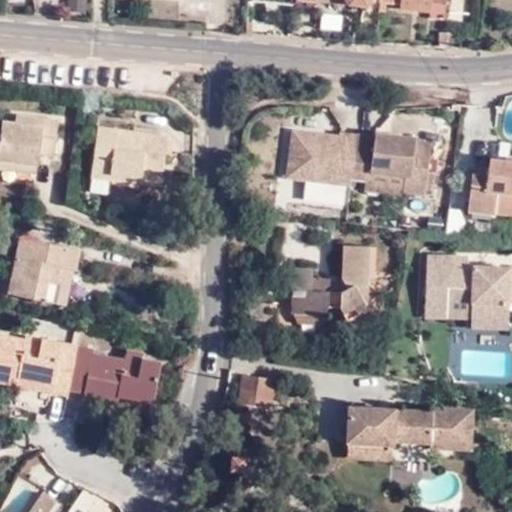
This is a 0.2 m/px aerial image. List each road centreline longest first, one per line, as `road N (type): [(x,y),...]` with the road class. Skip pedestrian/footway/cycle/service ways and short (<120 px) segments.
road 1 (residential): [(221,53),(208,393),(159,511)]
road 2 (tertiary): [(221,53),(411,68),(511,66)]
road 3 (tertiary): [(0,35),(221,53)]
